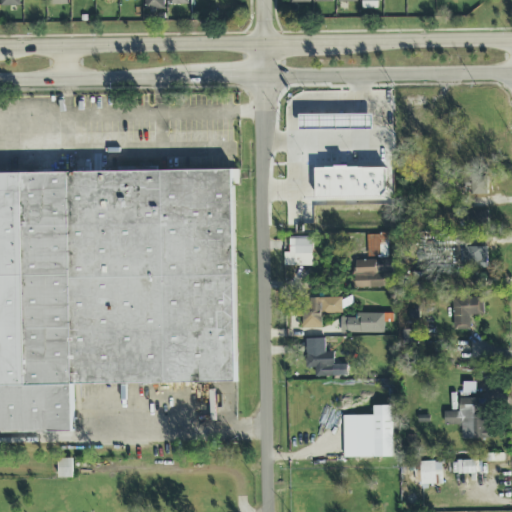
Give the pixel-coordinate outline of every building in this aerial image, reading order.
[(164,0),(145,0),(145,11),(164,11),(164,0)] [(300,130),(313,130),(313,117),(300,118),(300,130)] [(385,168),(315,168),(315,198),(385,198),(385,168)] [(0,173),(0,433),(76,432),(76,385),(237,383),(235,171),(0,173)] [(488,195),(489,177),(471,176),(471,194),(488,195)] [(488,211),(456,212),(456,227),(489,226),(488,211)] [(388,258),(387,235),(367,235),(368,258),(388,258)] [(312,267),(313,239),(290,238),(289,254),(284,254),(284,266),(312,267)] [(487,248),(462,248),(461,268),(486,269),(487,248)] [(392,260),(356,261),(357,288),(392,288),(392,260)] [(342,298),(308,299),(308,305),(301,305),(302,329),(322,329),(322,314),(342,314),(342,298)] [(484,316),(483,298),(453,299),(454,331),(470,330),(470,316),(484,316)] [(341,334),(384,333),(384,323),(392,323),(392,314),(355,314),(355,318),(341,318),(341,334)] [(415,345),(415,331),(403,331),(402,344),(415,345)] [(315,377),(342,376),(342,367),(335,368),(334,353),(325,353),(325,345),(306,346),(307,368),(315,368),(315,377)] [(492,439),(491,416),(478,416),(478,399),(461,399),(462,412),(444,412),(445,426),(461,426),(461,439),(492,439)] [(392,406),(374,407),(374,416),(344,417),(344,458),(393,457),(392,406)] [(59,478),(73,478),(72,459),(59,460),(59,478)] [(457,461),(458,475),(481,474),(480,460),(457,461)] [(443,486),(442,462),(420,463),(421,486),(443,486)]
